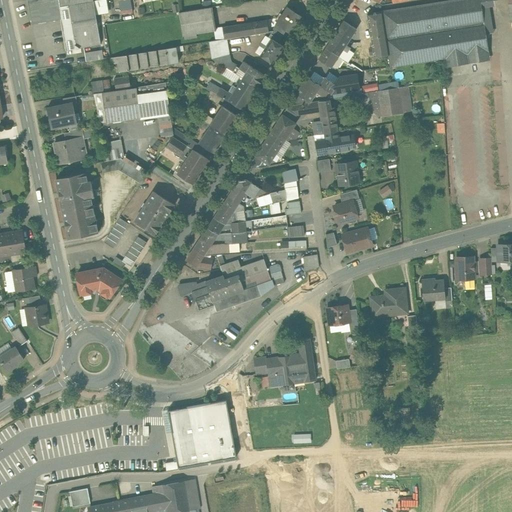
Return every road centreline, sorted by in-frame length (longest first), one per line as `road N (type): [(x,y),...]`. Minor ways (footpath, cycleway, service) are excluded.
road 1 (residential): [(305,296),(318,321),(337,450),(271,453),(55,490),(50,511)]
road 2 (tertiary): [(338,0),(109,338)]
road 3 (residential): [(305,296),(203,386),(156,395),(111,374)]
road 4 (secondary): [(44,209),(1,0)]
road 5 (residential): [(511,226),(390,257),(329,282)]
road 6 (track): [(337,450),(511,442)]
road 7 (secondary): [(80,338),(44,209)]
